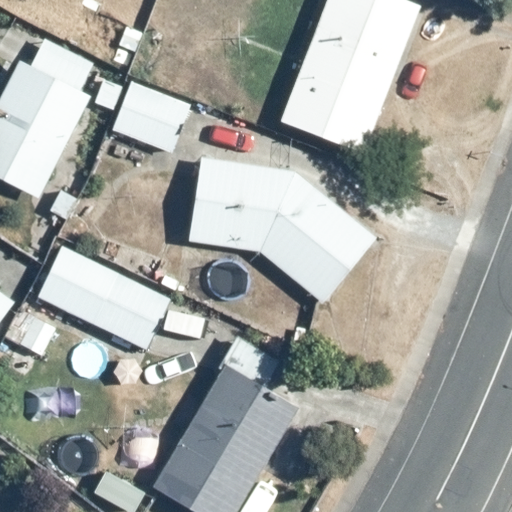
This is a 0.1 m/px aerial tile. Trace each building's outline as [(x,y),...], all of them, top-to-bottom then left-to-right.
[(416,1),(412,0),(322,0),(279,120),(362,150),(416,1)] [(0,174),(41,196),(93,94),(22,58),(0,101),(0,174)] [(189,103),(127,81),(110,130),(171,152),(189,103)] [(199,155),(184,237),(260,251),(321,299),(372,234),(291,170),(199,155)] [(170,297),(59,244),(34,296),(145,349),(170,297)] [(0,315),(15,296),(0,284),(0,315)] [(57,326),(31,309),(9,342),(35,359),(57,326)] [(232,511),(314,373),(240,329),(151,482),(202,511),(232,511)]
